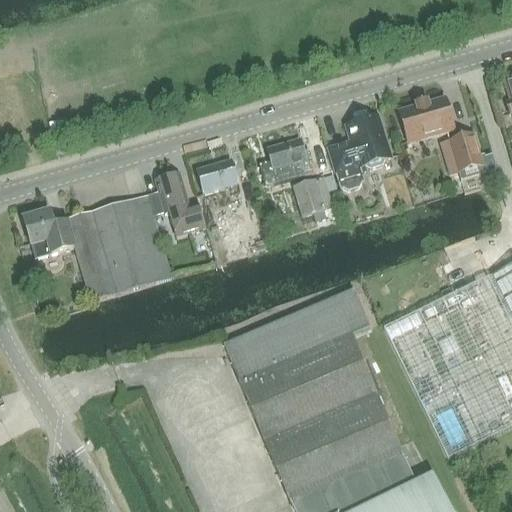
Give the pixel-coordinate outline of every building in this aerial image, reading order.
[(454,134),(444,101),(428,106),(427,105),(414,109),(415,110),(398,115),(408,147),(454,134)] [(350,146),(328,153),(340,192),(343,191),(347,194),(359,190),(361,185),(364,184),(360,172),(366,170),(371,172),(382,169),(385,164),(391,162),(377,119),(345,129),(350,146)] [(473,138),(449,145),(458,176),(482,169),(473,138)] [(272,172),(261,175),(266,190),(291,183),(287,170),(293,169),(297,181),(313,176),(310,163),(305,165),(299,143),(266,152),(272,172)] [(491,158),(483,161),(488,175),(495,173),(491,158)] [(203,198),(237,188),(230,163),(196,173),(203,198)] [(179,178),(155,185),(164,217),(169,216),(176,240),(205,232),(200,212),(183,217),(181,212),(189,210),(179,178)] [(302,221),(332,211),(322,180),(292,190),(302,221)] [(226,261),(265,249),(251,201),(211,213),(226,261)] [(66,223),(74,251),(90,305),(155,286),(131,204),(66,223)] [(34,263),(74,251),(67,230),(55,233),(50,216),(23,223),(34,263)] [(447,464),(511,431),(511,268),(382,331),(447,464)] [(222,348),(238,385),(350,337),(351,338),(369,330),(353,293),(222,348)] [(350,337),(238,385),(289,505),(292,511),(444,511),(430,481),(416,488),(401,457),(351,338),(350,337)] [(232,464),(242,488),(250,484),(260,509),(282,500),(261,451),(232,464)]
